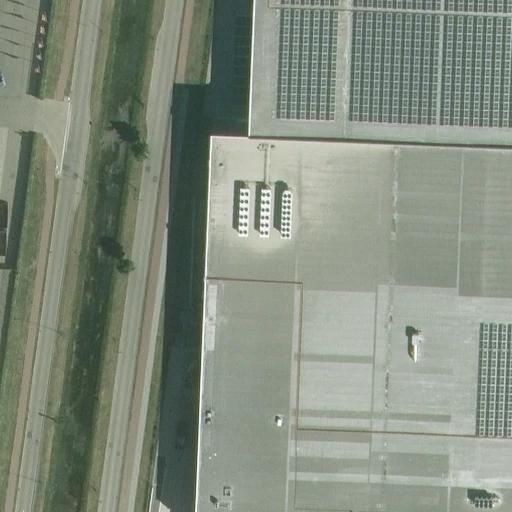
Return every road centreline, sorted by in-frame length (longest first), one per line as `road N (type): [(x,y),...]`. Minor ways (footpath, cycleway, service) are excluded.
road 1 (unclassified): [(94,0),(26,511)]
road 2 (unclassified): [(105,511),(172,0)]
road 3 (unknown): [(141,360),(193,359),(313,403),(511,414)]
